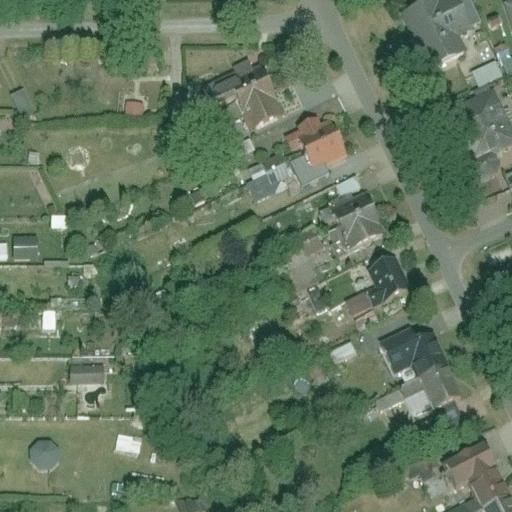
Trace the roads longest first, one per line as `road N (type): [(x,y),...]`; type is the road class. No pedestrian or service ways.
road 1 (residential): [(319,1),(511,409)]
road 2 (residential): [(319,1),(282,25),(0,30)]
